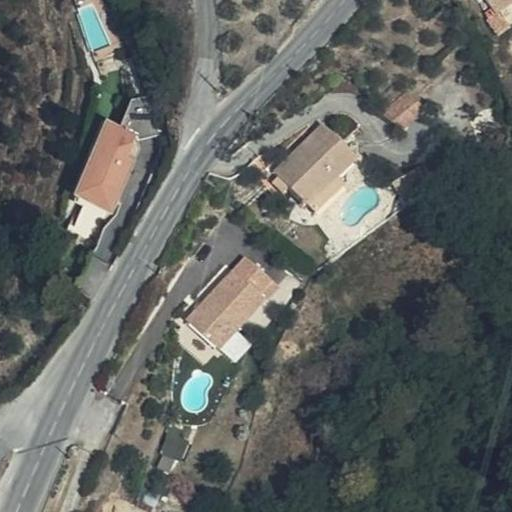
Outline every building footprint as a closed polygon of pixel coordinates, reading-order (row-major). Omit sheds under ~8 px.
[(412,90),(385,113),(402,132),(429,109),(412,90)] [(107,123),(75,198),(114,215),(142,150),(139,141),(162,135),(152,97),(133,102),(121,129),(107,123)] [(280,175),(290,185),(308,203),(337,176),(356,156),(326,125),(277,172),(280,175)] [(284,191),(290,185),(280,175),(274,181),(284,191)] [(337,176),(308,203),(315,211),(344,183),(337,176)] [(269,295),(238,266),(191,316),(223,345),(269,295)]
